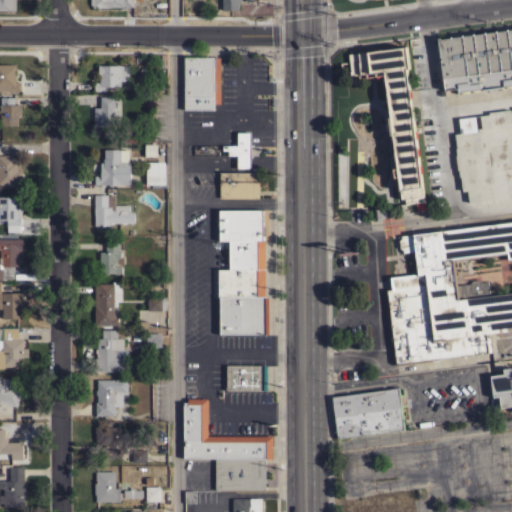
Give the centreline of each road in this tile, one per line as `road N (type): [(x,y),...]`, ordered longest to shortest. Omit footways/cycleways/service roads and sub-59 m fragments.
road 1 (residential): [(60,511),(59,0)]
road 2 (primary): [(301,35),(306,511)]
road 3 (residential): [(301,35),(0,37)]
road 4 (residential): [(511,7),(301,35)]
